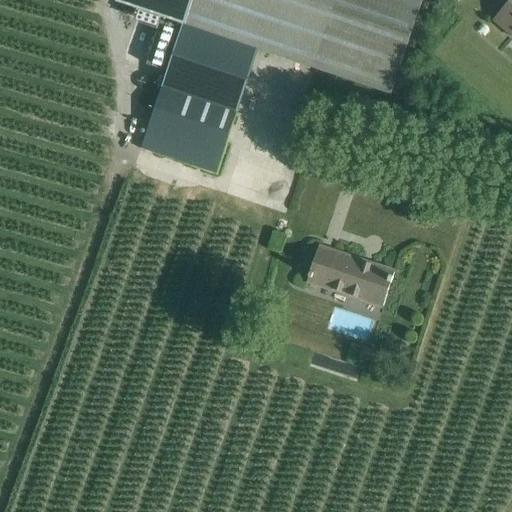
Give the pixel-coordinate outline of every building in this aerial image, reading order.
[(183,25),(191,0),(116,0),(116,2),(183,25)] [(191,0),(183,25),(182,28),(168,72),(141,150),(216,175),(259,50),(392,94),(423,0),(191,0)] [(511,0),(493,21),(511,37),(511,0)] [(168,72),(182,28),(162,22),(147,65),(168,72)] [(144,77),(143,78),(142,79),(142,80),(141,81),(141,82),(140,83),(140,84),(140,85),(141,86),(141,87),(142,88),(142,89),(143,90),(144,90),(144,91),(145,91),(146,91),(147,91),(148,91),(149,91),(150,91),(151,90),(152,90),(153,89),(154,88),(154,87),(155,86),(155,85),(155,84),(155,83),(155,82),(155,81),(154,80),(153,79),(153,78),(152,78),(151,77),(150,77),(149,77),(148,77),(147,77),(146,77),(145,77),(144,77)] [(142,93),(141,94),(140,95),(139,96),(139,97),(138,98),(138,99),(138,100),(138,101),(138,102),(139,102),(139,103),(140,104),(140,105),(141,105),(141,106),(142,106),(143,107),(144,107),(145,107),(146,107),(147,107),(148,107),(149,106),(150,106),(151,105),(152,104),(152,103),(153,102),(153,101),(153,100),(153,99),(153,98),(153,97),(152,96),(152,95),(151,95),(150,94),(149,93),(148,93),(147,93),(146,92),(145,92),(144,93),(143,93),(142,93)] [(274,232),(269,247),(281,251),(286,237),(274,232)] [(319,247),(307,284),(383,309),(395,273),(319,247)] [(353,343),(346,361),(365,369),(369,360),(373,362),(377,351),(353,343)]
